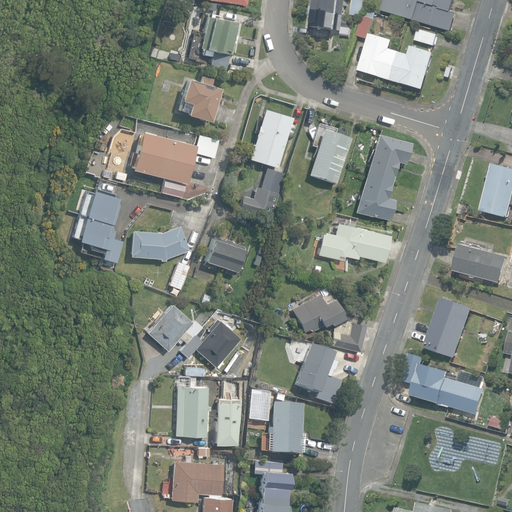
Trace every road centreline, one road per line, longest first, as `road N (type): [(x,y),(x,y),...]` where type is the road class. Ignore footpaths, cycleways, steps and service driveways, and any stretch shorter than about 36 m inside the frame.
road 1 (residential): [(343,511),(360,418),(454,128)]
road 2 (residential): [(279,0),(278,38),(301,76),(332,96),(454,128)]
